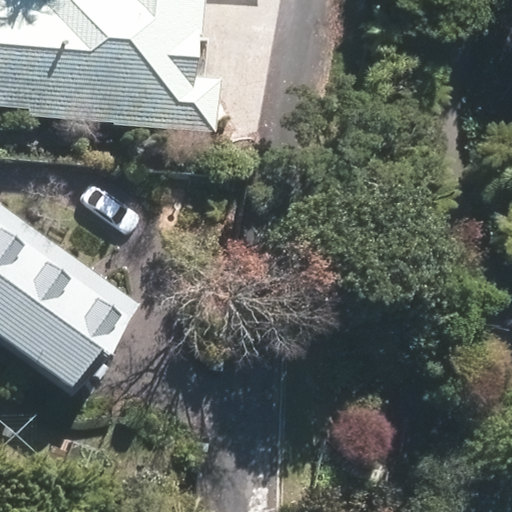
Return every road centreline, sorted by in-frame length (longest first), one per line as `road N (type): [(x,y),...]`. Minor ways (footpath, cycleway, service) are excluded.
road 1 (motorway): [(390,0),(473,511)]
road 2 (motorway): [(255,511),(172,0)]
